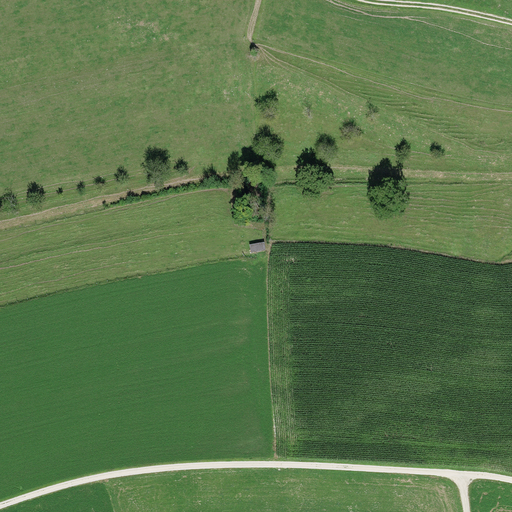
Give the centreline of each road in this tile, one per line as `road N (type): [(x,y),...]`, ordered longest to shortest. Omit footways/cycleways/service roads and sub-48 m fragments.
road 1 (track): [(0,505),(65,484),(168,467),(346,465),(511,482)]
road 2 (track): [(511,172),(436,182),(245,179),(127,193),(0,224)]
road 3 (track): [(262,273),(267,464)]
road 4 (track): [(355,0),(511,24)]
